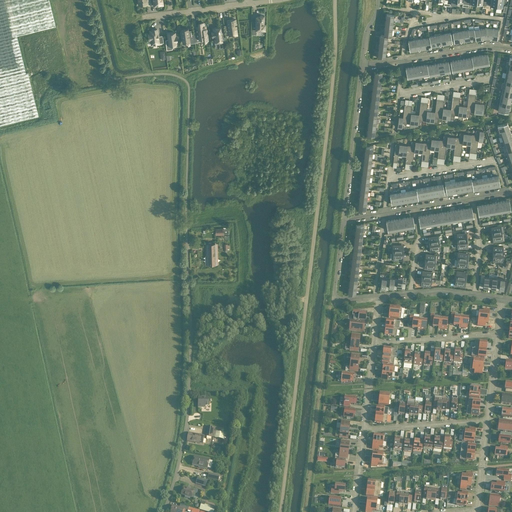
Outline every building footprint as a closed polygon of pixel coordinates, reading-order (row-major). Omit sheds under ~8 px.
[(0,0),(0,125),(38,116),(28,72),(25,73),(16,35),(55,26),(48,0),(0,0)] [(385,21),(393,21),(393,14),(386,13),(385,18),(386,18),(385,21)] [(252,22),(252,30),(263,30),(263,29),(265,29),(265,24),(263,24),(263,15),(259,15),(259,17),(256,17),(256,20),(255,20),(255,22),(252,22)] [(229,20),(226,20),(227,27),(224,27),(225,34),(237,33),(235,19),(232,19),(229,20)] [(385,28),(392,29),(393,21),(385,21),(384,25),(385,25),(385,28)] [(194,34),(195,38),(200,38),(201,41),(206,40),(208,40),(207,30),(205,30),(204,27),(204,23),(198,24),(199,27),(196,27),(197,31),(194,31),(194,34)] [(213,31),(212,31),(212,37),(214,37),(215,42),(216,48),(222,47),(222,48),(226,48),(225,42),(222,42),(221,37),(220,27),(213,28),(213,31)] [(181,29),(181,31),(180,31),(181,38),(182,38),(182,42),(190,41),(190,43),(195,43),(194,34),(191,34),(191,30),(189,30),(188,28),(181,29)] [(384,35),(385,35),(387,35),(387,36),(391,36),(392,29),(385,28),(384,28),(383,32),(384,32),(384,35)] [(150,34),(148,34),(149,40),(151,40),(151,43),(151,44),(158,43),(163,43),(162,36),(158,36),(157,30),(150,31),(150,34)] [(31,70),(45,67),(38,32),(19,36),(26,68),(30,67),(31,70)] [(167,50),(172,49),(171,45),(176,44),(176,41),(177,41),(176,36),(175,36),(175,33),(167,34),(168,40),(166,40),(167,50)] [(387,35),(385,35),(384,35),(380,35),(380,37),(379,37),(379,42),(386,43),(387,36),(387,35)] [(378,49),(379,49),(386,50),(386,43),(379,42),(379,44),(378,44),(378,49)] [(385,56),(386,50),(379,49),(378,49),(378,52),(377,52),(377,57),(385,56)] [(374,78),(381,79),(382,71),(374,72),(373,76),(374,76),(374,78)] [(373,85),(380,86),(381,79),(374,78),(373,78),(372,83),(373,83),(373,85)] [(372,90),(372,92),(379,93),(380,86),(373,85),(372,85),(372,90)] [(371,92),(371,97),(371,100),(372,100),(378,101),(379,93),(372,92),(371,92)] [(470,117),(470,112),(472,94),(468,94),(467,106),(463,106),(462,116),(470,117)] [(476,95),(472,94),(470,112),(483,114),(484,104),(475,102),(476,95)] [(454,120),(454,115),(456,97),(452,97),(451,109),(447,108),(446,119),(454,120)] [(460,97),(456,97),(454,115),(462,116),(463,106),(459,105),(460,97)] [(435,111),(431,111),(430,121),(438,122),(438,118),(440,100),(436,99),(435,111)] [(370,102),(370,107),(377,108),(378,101),(372,100),(371,100),(371,102),(370,102)] [(444,100),(440,100),(438,118),(446,119),(447,108),(443,108),(444,100)] [(422,120),(424,102),(420,102),(419,114),(415,114),(414,124),(422,125),(422,121),(422,120)] [(428,103),(424,102),(422,120),(422,121),(430,121),(431,111),(427,110),(428,103)] [(406,123),(408,105),(404,104),(403,117),(399,116),(397,127),(406,128),(406,123)] [(406,123),(414,124),(415,114),(411,113),(412,105),(408,105),(406,123)] [(377,115),(377,108),(370,107),(370,109),(369,109),(369,114),(377,115)] [(369,121),(376,122),(377,115),(369,114),(369,117),(368,116),(368,121),(369,121)] [(497,131),(497,132),(509,128),(507,123),(497,125),(499,131),(497,131)] [(374,135),(375,129),(368,128),(367,131),(366,136),(366,137),(374,135)] [(509,128),(497,132),(499,137),(510,133),(509,128)] [(475,135),(473,153),(477,153),(478,141),(482,141),(484,131),(475,130),(475,135)] [(462,144),(466,144),(467,134),(459,133),(459,137),(457,155),(461,156),(462,144)] [(501,136),(503,141),(511,138),(511,137),(510,133),(499,137),(501,136)] [(475,135),(467,134),(466,144),(470,145),(469,152),(473,153),(475,135)] [(446,146),(450,147),(451,137),(443,136),(443,140),(441,158),(444,159),(446,146)] [(459,137),(451,137),(450,147),(454,147),(453,155),(457,155),(459,137)] [(430,149),(434,149),(435,139),(427,138),(427,143),(425,161),(428,161),(430,149)] [(511,138),(503,141),(504,146),(502,147),(503,147),(511,143),(511,138)] [(443,140),(435,139),(434,149),(438,150),(437,158),(441,158),(443,140)] [(414,152),(418,152),(419,142),(411,141),(411,146),(409,164),(412,164),(414,152)] [(427,143),(419,142),(418,152),(422,153),(421,160),(425,161),(427,143)] [(511,143),(503,147),(504,152),(511,149),(511,143)] [(402,155),(403,145),(395,144),(393,162),(397,162),(398,154),(402,155)] [(411,146),(403,145),(402,155),(406,155),(405,163),(409,164),(411,146)] [(364,159),(371,160),(372,153),(365,152),(364,152),(364,157),(364,159)] [(363,167),(370,167),(371,160),(364,159),(363,159),(363,164),(364,164),(363,167)] [(362,174),(369,175),(370,167),(363,167),(363,166),(362,171),(363,171),(362,174)] [(362,174),(362,177),(361,176),(361,181),(369,182),(369,175),(362,174)] [(361,188),(368,189),(369,182),(361,181),(361,184),(360,184),(360,188),(361,188)] [(359,195),(360,196),(361,196),(367,196),(368,189),(361,188),(360,191),(359,195)] [(358,203),(359,203),(366,204),(367,196),(361,196),(360,196),(359,198),(358,203)] [(359,203),(359,205),(358,205),(357,211),(365,209),(366,204),(359,203)] [(503,225),(490,227),(491,235),(502,233),(503,233),(504,233),(503,225)] [(355,236),(356,236),(362,237),(363,230),(357,229),(356,229),(355,232),(355,231),(354,236),(355,236)] [(457,241),(468,240),(467,233),(456,234),(457,241)] [(502,233),(491,235),(492,242),(504,240),(503,233),(502,233)] [(440,235),(427,237),(428,244),(439,243),(441,243),(440,235)] [(353,243),(354,243),(355,243),(361,244),(362,237),(356,236),(355,236),(355,239),(354,239),(353,243)] [(457,249),(468,248),(468,240),(457,241),(457,249)] [(353,251),(354,251),(360,251),(361,244),(355,243),(354,243),(354,246),(353,246),(353,250),(353,251)] [(440,250),(439,243),(428,244),(429,252),(440,250)] [(217,245),(208,245),(208,257),(206,258),(207,263),(209,263),(211,263),(215,262),(215,257),(217,257),(217,245)] [(492,254),(503,254),(503,247),(492,246),(492,250),(492,254)] [(352,258),(353,258),(360,259),(360,251),(354,251),(353,251),(353,253),(352,253),(352,258)] [(457,259),(468,261),(469,253),(457,252),(456,259),(457,260),(457,259)] [(437,255),(425,253),(424,261),(435,262),(436,263),(437,255)] [(351,265),(352,265),(359,266),(360,259),(353,258),(352,258),(352,260),(351,260),(351,265)] [(457,259),(457,260),(456,267),(467,268),(468,265),(468,261),(457,259)] [(424,261),(423,268),(434,270),(435,262),(424,261)] [(351,272),(358,273),(359,266),(352,265),(351,267),(350,272),(351,272)] [(420,278),(431,279),(432,272),(421,270),(421,274),(420,278)] [(455,270),(454,278),(455,278),(466,279),(467,272),(455,270)] [(357,280),(358,273),(351,272),(350,274),(349,279),(350,279),(357,280)] [(378,284),(380,284),(380,287),(385,288),(385,285),(388,285),(389,279),(390,277),(386,276),(386,275),(380,274),(378,284)] [(487,287),(488,283),(488,277),(484,276),(485,275),(481,274),(479,282),(483,283),(483,286),(487,287)] [(398,276),(398,278),(397,284),(396,286),(401,287),(402,283),(405,284),(406,277),(398,276)] [(389,279),(388,285),(388,287),(393,287),(393,284),(397,284),(398,278),(390,277),(389,279)] [(495,288),(496,284),(496,278),(488,277),(488,283),(491,284),(491,287),(495,288)] [(431,279),(420,278),(419,285),(430,286),(431,279)] [(465,287),(466,279),(455,278),(454,285),(465,287)] [(496,284),(499,285),(499,288),(503,289),(505,279),(496,278),(496,284)] [(349,286),(350,286),(356,287),(357,280),(350,279),(350,282),(349,281),(348,286),(349,286)] [(349,286),(349,289),(348,289),(347,294),(355,293),(356,287),(350,286),(349,286)] [(479,312),(478,317),(489,318),(490,310),(483,309),(483,312),(479,312)] [(363,311),(359,310),(359,311),(353,310),(352,316),(353,316),(353,320),(366,321),(367,312),(363,312),(363,311)] [(453,325),(459,326),(460,317),(460,316),(455,315),(455,313),(451,313),(450,319),(454,320),(453,325)] [(432,327),(438,327),(439,318),(440,318),(434,317),(434,315),(430,314),(430,321),(433,321),(432,327)] [(417,329),(418,319),(413,318),(414,316),(410,315),(409,322),(412,323),(412,328),(417,329)] [(468,318),(460,317),(459,326),(458,328),(467,329),(468,318)] [(489,318),(478,317),(476,317),(476,323),(477,323),(477,326),(485,327),(486,324),(488,324),(489,318)] [(418,319),(417,329),(417,331),(425,332),(427,319),(419,318),(418,319)] [(438,327),(438,329),(446,330),(447,319),(440,318),(439,318),(438,327)] [(386,320),(385,328),(397,329),(397,330),(399,330),(400,322),(386,320)] [(363,333),(365,323),(348,321),(347,331),(363,333)] [(396,337),(397,330),(397,329),(385,328),(384,335),(396,337)] [(351,334),(350,343),(359,344),(360,335),(351,334)] [(475,341),(474,349),(486,350),(487,343),(475,341)] [(358,352),(359,344),(350,343),(346,342),(345,350),(349,351),(358,352)] [(383,348),(382,356),(394,357),(396,357),(397,350),(383,348)] [(474,349),(472,348),(471,356),(485,358),(486,350),(474,349)] [(442,362),(443,354),(440,354),(440,350),(435,350),(433,361),(442,362)] [(460,354),(460,350),(455,350),(453,363),(462,364),(463,354),(460,354)] [(410,355),(410,352),(405,351),(403,364),(412,365),(413,356),(410,355)] [(450,352),(445,351),(443,362),(452,364),(453,356),(449,355),(450,352)] [(430,354),(424,353),(423,365),(432,366),(432,358),(429,358),(430,354)] [(350,358),(350,363),(359,364),(360,355),(351,354),(347,354),(346,358),(350,358)] [(419,358),(420,355),(414,354),(413,366),(421,367),(422,359),(419,358)] [(394,365),(394,357),(382,356),(381,363),(394,365)] [(358,372),(359,364),(350,363),(349,367),(345,366),(345,371),(349,371),(358,372)] [(482,375),(483,366),(471,364),(470,370),(474,371),(474,374),(482,375)] [(392,378),(392,373),(392,372),(382,371),(381,380),(387,381),(388,378),(392,378)] [(348,374),(341,373),(340,383),(346,383),(346,382),(353,383),(353,378),(355,379),(355,374),(348,373),(348,374)] [(511,395),(502,394),(500,404),(511,405),(511,395)] [(436,411),(441,411),(442,399),(443,397),(435,396),(433,407),(434,407),(434,406),(437,406),(436,411)] [(343,406),(343,407),(349,407),(350,404),(356,405),(357,399),(349,398),(346,397),(344,397),(343,406)] [(198,398),(198,408),(205,408),(205,407),(209,407),(209,399),(198,398)] [(450,400),(442,399),(441,411),(445,412),(446,408),(449,408),(448,409),(449,409),(450,400)] [(468,400),(467,407),(479,409),(480,401),(468,400)] [(409,415),(413,416),(414,403),(407,402),(406,411),(409,411),(409,415)] [(414,403),(413,416),(418,416),(418,412),(421,412),(421,413),(423,403),(415,402),(414,403)] [(376,407),(375,415),(387,416),(388,408),(376,407)] [(478,417),(479,409),(467,407),(466,415),(478,417)] [(502,409),(501,416),(511,418),(511,416),(511,407),(510,410),(502,409)] [(355,411),(342,409),(341,414),(343,414),(343,417),(346,418),(346,419),(350,419),(350,418),(353,419),(353,416),(354,416),(355,411)] [(229,424),(232,412),(227,411),(226,416),(219,415),(217,422),(229,424)] [(387,424),(387,416),(375,415),(374,422),(387,424)] [(496,430),(497,430),(497,431),(511,432),(511,421),(500,420),(499,420),(498,426),(497,426),(496,430)] [(341,421),(340,429),(349,430),(350,422),(341,421)] [(205,436),(212,437),(214,427),(207,426),(205,436)] [(463,430),(462,436),(474,437),(475,428),(469,428),(469,431),(463,430)] [(348,439),(349,430),(340,429),(336,429),(335,437),(339,437),(339,438),(348,439)] [(202,444),(204,436),(188,433),(187,441),(202,444)] [(499,436),(498,443),(510,444),(510,438),(511,438),(511,434),(505,433),(505,437),(499,436)] [(444,436),(443,448),(452,449),(453,441),(449,441),(450,437),(444,436)] [(431,451),(432,449),(433,441),(429,441),(430,437),(424,437),(423,450),(431,451)] [(394,438),(393,451),(401,452),(403,442),(399,442),(400,439),(394,438)] [(433,450),(441,451),(442,442),(439,442),(440,438),(434,438),(433,450)] [(382,447),(383,442),(373,440),(372,449),(378,450),(379,447),(382,447)] [(414,440),(413,452),(421,453),(422,445),(423,441),(419,441),(414,440)] [(340,441),(339,449),(348,450),(350,442),(340,441)] [(404,441),(403,452),(411,453),(412,445),(409,445),(409,441),(404,441)] [(461,444),(460,452),(474,453),(475,446),(461,444)] [(495,449),(494,456),(506,457),(507,447),(500,446),(499,449),(495,449)] [(347,459),(348,450),(339,449),(339,453),(335,453),(335,457),(339,458),(347,459)] [(474,461),(474,453),(460,452),(460,459),(474,461)] [(209,460),(194,456),(192,465),(201,467),(201,468),(207,470),(209,460)] [(384,459),(382,458),(382,459),(372,457),(371,466),(377,467),(377,464),(383,465),(384,459)] [(344,468),(345,461),(332,459),(332,464),(336,464),(335,467),(344,468)] [(503,471),(496,470),(496,476),(504,477),(503,480),(511,481),(511,475),(508,475),(509,471),(507,471),(507,470),(503,469),(503,471)] [(461,480),(471,482),(472,473),(466,472),(465,475),(460,475),(459,480),(461,481),(461,480)] [(195,484),(205,487),(207,481),(197,478),(195,484)] [(470,487),(471,482),(461,480),(461,481),(460,489),(466,490),(466,487),(470,487)] [(367,481),(366,489),(380,490),(381,483),(367,481)] [(491,484),(490,491),(504,493),(504,492),(507,493),(508,486),(505,486),(505,483),(498,482),(496,482),(496,485),(491,484)] [(337,491),(344,492),(345,489),(346,489),(347,484),(341,484),(341,485),(335,484),(334,489),(331,488),(330,494),(336,494),(337,491)] [(430,501),(432,487),(424,486),(423,496),(424,496),(426,496),(426,500),(430,501)] [(183,487),(181,494),(185,496),(185,498),(189,499),(190,497),(191,498),(191,497),(194,498),(195,494),(197,493),(197,491),(196,490),(195,489),(193,490),(183,487)] [(440,488),(432,487),(430,501),(435,501),(436,497),(438,497),(438,498),(439,498),(440,488)] [(380,498),(380,490),(366,489),(366,496),(380,498)] [(403,505),(404,491),(397,490),(395,501),(396,501),(396,500),(399,500),(398,505),(403,505)] [(412,492),(404,491),(403,505),(407,506),(408,501),(411,502),(411,503),(412,492)] [(456,499),(467,501),(468,492),(462,491),(461,494),(455,494),(455,500),(456,500),(456,499)] [(488,506),(499,507),(500,497),(489,496),(488,506)] [(329,498),(328,506),(340,507),(341,499),(329,498)] [(199,510),(206,511),(213,511),(215,508),(204,505),(205,504),(201,503),(199,510)]
